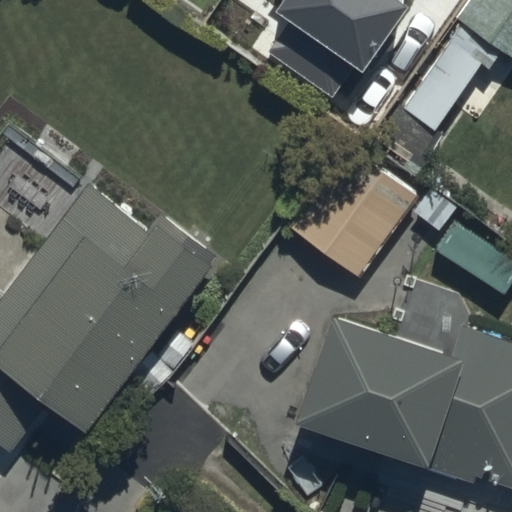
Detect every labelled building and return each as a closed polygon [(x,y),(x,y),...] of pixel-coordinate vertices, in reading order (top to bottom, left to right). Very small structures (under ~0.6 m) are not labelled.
[(283,0),(276,12),(362,72),(405,10),(390,0),(283,0)] [(511,0),(461,0),(454,11),(511,51),(511,0)] [(291,213),(363,263),(421,182),(349,131),(291,213)] [(153,199),(145,211),(80,165),(0,278),(0,425),(11,433),(50,378),(86,403),(205,235),(153,199)] [(294,403),(511,474),(511,324),(459,307),(451,330),(331,291),(294,403)]
